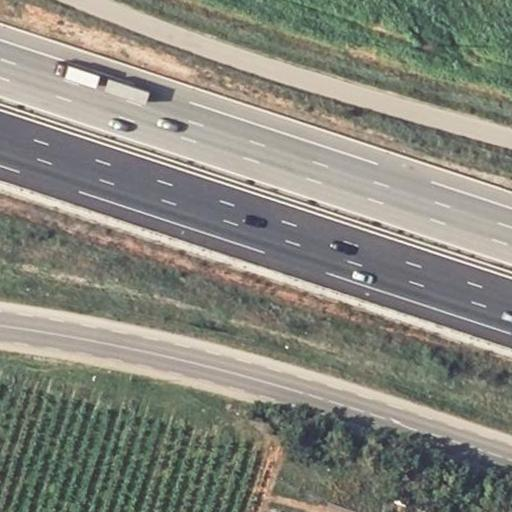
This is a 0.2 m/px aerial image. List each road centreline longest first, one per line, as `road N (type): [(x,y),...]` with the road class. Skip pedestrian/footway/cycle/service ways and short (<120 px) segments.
road 1 (motorway): [(0,134),(511,303)]
road 2 (motorway): [(511,231),(0,65)]
road 3 (tertiary): [(511,458),(342,402),(0,322)]
road 4 (unclassified): [(89,0),(391,109),(511,138)]
